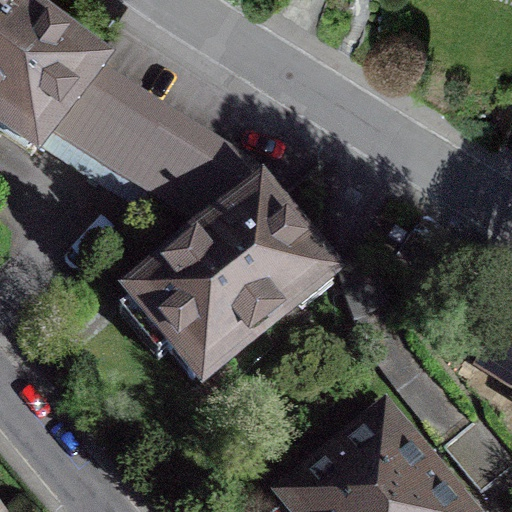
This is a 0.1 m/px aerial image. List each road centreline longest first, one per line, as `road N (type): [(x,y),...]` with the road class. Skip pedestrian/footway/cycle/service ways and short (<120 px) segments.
road 1 (residential): [(511,212),(172,0)]
road 2 (residential): [(104,511),(0,386)]
